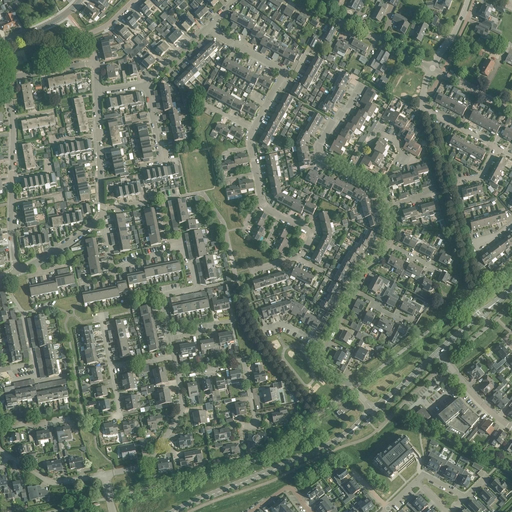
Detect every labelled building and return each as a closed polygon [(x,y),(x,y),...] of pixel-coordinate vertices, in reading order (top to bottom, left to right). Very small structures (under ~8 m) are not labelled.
[(20,8),(18,5),(24,1),(23,0),(17,0),(15,1),(11,4),(16,11),(20,8)] [(102,0),(95,0),(94,2),(100,5),(98,8),(103,11),(105,9),(104,8),(107,3),(108,4),(102,0)] [(164,0),(155,0),(157,2),(155,4),(160,8),(166,2),(164,0)] [(274,5),(272,8),(275,10),(277,11),(278,11),(279,8),(280,8),(283,3),(278,0),(277,0),(275,5),(274,5)] [(351,0),(348,7),(355,11),(356,9),(359,11),(365,0),(351,0)] [(437,2),(435,8),(442,11),(444,7),(444,6),(448,8),(451,0),(441,0),(440,3),(437,2)] [(148,1),(144,5),(149,11),(152,9),(154,11),(156,10),(154,7),(148,1)] [(195,1),(192,3),(194,5),(197,8),(199,11),(204,15),(208,11),(204,6),(202,8),(199,6),(196,3),(195,1)] [(380,3),(378,7),(372,18),(380,22),(385,12),(385,11),(388,7),(380,3)] [(7,6),(8,8),(12,15),(15,13),(10,6),(10,4),(9,5),(9,4),(7,6)] [(143,5),(139,8),(140,9),(139,9),(145,15),(148,18),(152,14),(149,11),(144,5),(143,6),(143,5)] [(483,5),(481,11),(490,15),(491,12),(494,13),(495,10),(494,9),(493,9),(487,6),(484,5),(483,5)] [(496,6),(494,9),(495,10),(503,14),(504,14),(505,10),(506,10),(504,9),(496,5),(496,6)] [(295,11),(288,6),(284,13),(290,17),(295,11)] [(88,8),(84,12),(85,13),(84,14),(86,16),(87,15),(94,21),(100,14),(95,9),(93,12),(88,8)] [(199,11),(195,15),(200,20),(204,15),(199,11)] [(490,27),(492,28),(493,24),(487,21),(490,15),(481,11),(480,12),(479,11),(478,14),(479,15),(478,17),(484,19),(482,23),(490,27)] [(276,19),(276,20),(279,14),(276,12),(271,20),(274,22),(276,19)] [(135,13),(131,17),(137,23),(139,21),(142,24),(143,22),(141,19),(135,13)] [(160,17),(164,21),(166,19),(168,17),(164,13),(160,17)] [(235,25),(236,23),(240,15),(235,13),(230,21),(231,21),(231,22),(233,24),(235,25)] [(285,18),(279,14),(276,20),(282,23),(285,18)] [(308,19),(301,14),(296,23),(303,27),(308,19)] [(404,35),(409,25),(406,23),(408,20),(396,14),(393,20),(397,23),(398,21),(400,22),(396,30),(404,35)] [(10,28),(18,24),(14,17),(12,18),(11,15),(6,18),(7,21),(10,28)] [(168,17),(174,23),(177,21),(170,15),(168,17)] [(185,17),(183,20),(186,22),(191,28),(195,24),(187,15),(185,17)] [(241,26),(242,26),(246,18),(240,15),(236,23),(235,25),(237,26),(240,27),(241,26)] [(429,15),(427,21),(429,22),(430,22),(428,25),(435,27),(439,19),(432,16),(429,15)] [(247,16),(246,18),(242,26),(247,29),(251,21),(252,19),(247,16)] [(134,25),(137,23),(131,17),(127,22),(132,27),(135,30),(137,28),(134,25)] [(172,26),(174,23),(168,17),(166,19),(172,26)] [(10,28),(7,21),(6,18),(4,18),(6,21),(0,23),(3,31),(10,28)] [(251,21),(247,29),(252,32),(253,32),(255,28),(257,24),(251,21)] [(181,22),(179,24),(187,32),(191,28),(186,22),(184,24),(181,22)] [(424,36),(428,26),(420,22),(415,32),(416,32),(413,39),(420,42),(423,35),(424,36)] [(289,34),(296,24),(293,23),(287,32),(289,34)] [(478,27),(477,26),(474,32),(482,36),(484,32),(487,34),(489,28),(480,24),(478,27)] [(123,37),(127,40),(129,38),(131,36),(128,33),(122,26),(117,31),(123,37)] [(260,30),(256,39),(262,42),(264,37),(266,35),(266,34),(263,32),(265,30),(264,30),(265,28),(263,26),(262,28),(260,30)] [(337,30),(329,26),(325,33),(333,37),(337,30)] [(155,30),(159,34),(161,35),(163,33),(158,27),(157,28),(155,30)] [(260,30),(262,28),(259,27),(258,29),(255,28),(253,32),(252,32),(250,36),(254,38),(256,39),(260,30)] [(175,32),(173,35),(178,40),(183,36),(175,28),(172,30),(175,32)] [(178,40),(173,35),(170,32),(168,34),(166,32),(164,34),(166,36),(166,37),(174,44),(178,40)] [(321,36),(320,38),(327,42),(327,43),(327,45),(329,46),(332,46),(333,44),(332,42),(331,41),(333,37),(325,33),(323,37),(321,36)] [(262,42),(260,45),(266,48),(270,40),(271,38),(266,35),(264,37),(262,42)] [(312,48),(316,40),(317,41),(319,37),(314,35),(312,38),(308,46),(312,48)] [(355,50),(359,42),(354,40),(355,38),(351,36),(350,38),(348,43),(346,46),(349,48),(355,51),(355,50)] [(101,44),(100,44),(101,48),(102,48),(102,49),(110,47),(110,44),(114,43),(112,37),(110,38),(110,37),(104,38),(105,42),(101,43),(101,44)] [(137,37),(133,41),(138,46),(142,42),(137,37)] [(270,40),(266,48),(268,49),(267,50),(270,52),(270,50),(271,51),(276,43),(277,41),(274,39),(271,38),(270,40)] [(159,42),(157,44),(165,53),(170,49),(161,40),(159,42)] [(342,42),(341,43),(338,42),(333,52),(337,54),(339,51),(345,54),(349,48),(346,46),(348,43),(344,41),(342,42)] [(142,42),(138,46),(142,51),(146,46),(142,42)] [(212,42),(208,46),(214,53),(217,49),(219,51),(223,48),(217,43),(215,45),(212,42)] [(277,44),(276,43),(271,51),(277,54),(281,46),(282,44),(279,42),(277,44)] [(355,50),(359,52),(360,50),(363,51),(361,54),(365,56),(367,53),(366,53),(366,52),(368,47),(359,42),(355,50)] [(511,50),(509,49),(511,45),(506,42),(503,48),(501,50),(508,55),(505,62),(511,65),(511,50)] [(161,57),(165,53),(157,44),(154,47),(155,47),(153,48),(161,57)] [(282,44),(281,46),(277,54),(283,57),(287,49),(288,47),(282,44)] [(208,46),(203,51),(209,57),(214,53),(208,46)] [(287,49),(283,57),(286,58),(288,60),(292,52),(287,49)] [(204,61),(209,57),(203,51),(199,55),(204,61)] [(378,68),(386,53),(382,51),(376,62),(372,59),(368,66),(372,68),(376,70),(377,70),(378,68)] [(294,63),(296,60),(299,61),(302,55),(299,53),(298,55),(292,52),(288,60),(294,63)] [(146,55),(144,57),(152,66),(156,62),(148,53),(146,55)] [(383,73),(389,63),(386,61),(390,55),(386,53),(378,68),(377,70),(383,73)] [(199,55),(194,59),(200,66),(204,61),(199,55)] [(358,63),(364,66),(367,59),(364,58),(361,56),(358,63)] [(148,70),(152,66),(144,57),(144,58),(142,60),(142,59),(140,61),(148,70)] [(312,62),(320,66),(323,61),(315,57),(312,62)] [(189,64),(192,66),(196,70),(200,66),(194,59),(189,64)] [(231,63),(226,60),(222,68),(226,70),(231,63)] [(494,69),(492,68),(495,64),(487,60),(480,73),(487,77),(491,71),(492,72),(494,69)] [(310,67),(318,71),(320,66),(312,62),(310,67)] [(231,63),(226,70),(231,73),(236,65),(231,63)] [(132,64),(128,65),(129,68),(130,77),(131,78),(133,77),(133,76),(137,76),(136,67),(135,64),(132,64)] [(236,65),(231,73),(236,76),(240,68),(236,65)] [(193,77),(198,73),(196,70),(192,66),(188,71),(193,77)] [(307,72),(315,76),(318,71),(310,67),(307,72)] [(240,68),(236,76),(241,78),(245,70),(240,68)] [(245,70),(241,78),(246,81),(250,73),(245,70)] [(193,77),(188,71),(183,75),(189,81),(193,77)] [(305,76),(313,81),(315,76),(307,72),(305,76)] [(349,83),(351,80),(349,79),(350,77),(342,72),(339,77),(349,83)] [(250,73),(246,81),(250,83),(255,76),(250,73)] [(178,79),(184,86),(189,81),(183,75),(178,79)] [(256,84),(260,77),(257,75),(256,76),(255,76),(250,83),(255,86),(256,84)] [(302,81),(310,86),(313,81),(305,76),(302,81)] [(267,78),(264,77),(263,78),(260,77),(256,84),(263,87),(267,78)] [(345,86),(346,84),(348,85),(349,83),(339,77),(337,82),(345,86)] [(269,90),(273,84),(269,82),(270,80),(267,78),(263,87),(269,90)] [(184,86),(178,79),(174,84),(180,90),(184,86)] [(386,84),(379,80),(376,86),(383,89),(386,84)] [(302,81),(299,86),(307,90),(310,86),(302,81)] [(344,92),(345,90),(343,89),(345,86),(337,82),(334,86),(336,88),(344,92)] [(296,84),(293,89),(301,93),(304,89),(304,88),(299,86),(296,84)] [(159,87),(161,94),(178,90),(175,87),(171,88),(169,88),(168,85),(159,87)] [(212,97),(216,89),(212,86),(207,94),(212,97)] [(344,92),(336,88),(334,93),(343,97),(345,93),(344,92)] [(368,88),(364,95),(373,100),(376,95),(375,95),(376,92),(368,88)] [(217,100),(221,92),(216,89),(212,97),(217,100)] [(293,89),(291,94),(298,98),(301,93),(293,89)] [(162,100),(171,98),(170,95),(174,94),(173,93),(178,92),(178,90),(161,94),(162,100)] [(221,102),(226,94),(221,92),(217,100),(221,102)] [(331,97),(340,102),(343,97),(334,93),(331,97)] [(226,105),(231,97),(226,94),(221,102),(226,105)] [(435,102),(439,104),(444,97),(439,94),(438,96),(435,102)] [(290,104),(293,99),(285,95),(283,100),(290,104)] [(371,105),(373,100),(364,95),(361,100),(371,105)] [(334,105),(336,103),(338,104),(339,102),(340,102),(331,97),(329,96),(326,101),(334,105)] [(231,107),(235,99),(231,97),(226,105),(231,107)] [(444,107),(448,99),(444,97),(439,104),(444,107)] [(448,109),(453,101),(454,99),(449,97),(448,99),(444,107),(448,109)] [(236,110),(240,102),(235,99),(231,107),(236,110)] [(453,112),(457,104),(458,102),(454,99),(453,101),(448,109),(453,112)] [(283,100),(280,105),(288,109),(290,104),(283,100)] [(377,108),(371,105),(361,100),(360,102),(366,106),(365,108),(374,113),(377,108)] [(332,110),(335,106),(334,105),(326,101),(324,105),(332,110)] [(242,110),(245,105),(240,102),(236,110),(240,113),(242,110)] [(168,111),(173,110),(177,109),(175,103),(172,104),(163,106),(164,112),(168,111)] [(246,103),(245,105),(242,110),(248,114),(253,105),(250,103),(249,105),(246,103)] [(318,109),(327,113),(328,111),(330,112),(331,110),(332,110),(324,105),(323,106),(321,104),(318,109)] [(457,114),(462,106),(457,104),(453,112),(457,114)] [(463,104),(462,106),(457,114),(462,116),(468,106),(463,104)] [(248,114),(254,117),(258,110),(255,108),(256,106),(253,105),(248,114)] [(280,105),(277,110),(285,114),(288,109),(280,105)] [(371,118),(374,113),(365,108),(363,111),(362,110),(361,112),(368,116),(371,118)] [(177,113),(177,110),(177,109),(173,110),(168,111),(170,118),(181,115),(180,113),(177,113)] [(277,110),(275,114),(282,119),(285,114),(277,110)] [(479,112),(474,110),(470,117),(469,120),(473,122),(477,115),(479,112)] [(365,121),(368,116),(361,112),(359,111),(356,116),(365,121)] [(389,123),(390,121),(394,114),(389,111),(388,113),(386,111),(381,118),(389,123)] [(395,113),(394,113),(394,114),(390,121),(395,124),(400,116),(395,113)] [(275,114),(272,119),(280,123),(282,119),(275,114)] [(321,123),(323,118),(314,114),(312,118),(321,123)] [(400,116),(395,124),(394,126),(399,128),(404,120),(405,117),(400,114),(400,116)] [(170,118),(171,124),(179,122),(178,117),(181,117),(181,115),(170,118)] [(473,122),(478,125),(482,117),(477,115),(473,122)] [(362,126),(365,121),(356,116),(355,119),(353,118),(352,120),(362,126)] [(478,125),(482,127),(486,120),(482,117),(478,125)] [(312,118),(309,123),(318,128),(321,123),(312,118)] [(272,119),(270,124),(277,128),(280,123),(272,119)] [(491,122),(487,129),(491,132),(495,124),(497,122),(492,119),(491,122)] [(356,129),(360,131),(362,126),(352,120),(351,123),(352,123),(351,126),(356,129)] [(400,137),(408,122),(404,120),(399,128),(401,130),(397,136),(400,137)] [(482,127),(487,129),(491,122),(486,120),(482,127)] [(405,140),(412,127),(410,126),(411,124),(408,122),(400,137),(405,140)] [(309,123),(307,128),(316,133),(318,128),(309,123)] [(225,126),(222,124),(221,126),(218,125),(214,131),(221,135),(225,126)] [(270,124),(267,129),(275,133),(277,128),(270,124)] [(353,134),(356,129),(351,126),(347,124),(345,129),(353,134)] [(500,127),(495,124),(491,132),(496,134),(500,127)] [(405,150),(410,142),(414,134),(412,133),(414,128),(416,126),(414,125),(412,127),(405,140),(404,141),(406,142),(403,149),(405,150)] [(221,135),(227,138),(229,135),(231,131),(227,130),(228,128),(225,126),(221,135)] [(172,130),(173,136),(182,134),(181,130),(184,129),(183,128),(172,130)] [(240,129),(237,128),(236,130),(233,128),(231,131),(229,135),(235,138),(240,129)] [(307,128),(304,133),(310,136),(313,137),(316,133),(307,128)] [(503,138),(507,140),(511,130),(511,129),(510,128),(509,130),(506,129),(502,136),(504,137),(503,138)] [(235,138),(240,142),(245,134),(241,133),(242,131),(240,129),(235,138)] [(267,129),(264,133),(272,138),(275,133),(267,129)] [(351,138),(353,134),(345,129),(343,131),(342,130),(341,133),(351,138)] [(301,131),(299,136),(309,142),(310,139),(308,138),(310,136),(301,131)] [(264,133),(262,138),(269,142),(272,138),(264,133)] [(339,138),(347,143),(348,143),(351,138),(341,133),(339,135),(341,136),(339,138)] [(182,138),(182,134),(173,136),(175,142),(178,142),(179,144),(185,143),(185,138),(182,138)] [(450,137),(447,142),(449,144),(452,145),(451,147),(454,148),(455,147),(460,138),(457,136),(456,138),(454,136),(451,135),(450,137)] [(347,143),(339,138),(338,137),(335,143),(344,148),(347,143)] [(262,138),(259,143),(267,147),(269,142),(262,138)] [(379,138),(375,146),(376,147),(384,151),(386,147),(387,146),(386,145),(387,144),(387,143),(379,138)] [(455,147),(454,148),(457,150),(457,148),(460,150),(465,142),(462,141),(463,140),(460,138),(455,147)] [(121,145),(120,139),(111,140),(113,147),(121,145)] [(413,143),(410,142),(405,150),(410,153),(416,142),(414,141),(413,143)] [(341,156),(343,153),(346,149),(344,148),(335,143),(334,142),(330,150),(333,151),(341,156)] [(416,142),(410,153),(417,157),(422,149),(419,148),(420,147),(415,144),(416,142)] [(460,150),(459,153),(461,155),(463,151),(465,152),(470,143),(467,142),(466,143),(465,142),(460,150)] [(471,155),(475,148),(473,147),(474,145),(470,143),(464,155),(467,156),(468,154),(471,155)] [(382,156),(385,152),(384,151),(376,147),(373,151),(375,152),(382,156)] [(475,160),(481,149),(478,147),(477,149),(475,148),(471,155),(470,157),(475,160)] [(481,149),(475,160),(478,161),(479,160),(481,161),(486,153),(484,152),(484,151),(481,149)] [(381,162),(384,157),(382,156),(375,152),(372,157),(381,162)] [(242,165),(249,164),(248,156),(244,156),(244,154),(240,155),(242,165)] [(240,155),(237,156),(237,158),(233,159),(234,163),(235,167),(242,165),(240,155)] [(378,167),(381,162),(372,157),(371,159),(365,156),(363,158),(372,163),(378,167)] [(372,163),(363,158),(359,166),(367,170),(368,168),(369,168),(372,163)] [(497,162),(505,167),(507,162),(500,158),(497,162)] [(229,172),(236,171),(235,167),(234,163),(230,163),(230,161),(227,162),(229,172)] [(227,162),(224,162),(224,164),(221,165),(222,173),(229,172),(227,162)] [(495,167),(503,171),(505,167),(497,162),(495,167)] [(425,163),(420,164),(423,174),(428,173),(425,163)] [(420,164),(415,166),(418,179),(421,178),(420,175),(423,174),(420,164)] [(73,167),(74,169),(73,170),(74,175),(85,173),(84,168),(79,168),(79,166),(73,167)] [(177,167),(171,168),(173,177),(173,179),(182,177),(181,170),(177,171),(177,167)] [(492,172),(500,176),(503,171),(495,167),(492,172)] [(123,168),(114,170),(115,176),(120,175),(121,178),(129,176),(128,173),(124,174),(123,168)] [(316,172),(313,171),(312,173),(310,172),(305,180),(310,183),(316,172)] [(144,174),(141,175),(142,178),(144,185),(146,184),(147,185),(152,184),(151,181),(149,172),(144,173),(144,174)] [(320,177),(317,175),(318,173),(316,172),(310,183),(315,185),(316,183),(320,177)] [(492,172),(490,176),(498,180),(500,176),(492,172)] [(320,177),(316,183),(321,186),(325,178),(326,177),(321,174),(320,177)] [(411,174),(406,176),(409,185),(414,184),(411,174)] [(50,185),(51,187),(56,186),(56,184),(57,184),(57,181),(56,181),(56,177),(55,177),(54,176),(49,177),(50,185)] [(398,189),(395,177),(394,176),(389,177),(389,178),(387,179),(389,188),(392,187),(393,190),(398,189)] [(403,187),(409,185),(406,176),(401,177),(401,178),(403,185),(403,187)] [(498,180),(490,176),(488,181),(490,182),(488,185),(490,186),(497,190),(498,186),(495,185),(498,180)] [(325,178),(321,186),(326,188),(331,178),(329,177),(328,179),(325,178)] [(326,188),(330,191),(332,188),(331,188),(336,180),(331,178),(326,188)] [(247,191),(254,189),(252,181),(249,182),(248,180),(245,181),(247,191)] [(331,188),(332,188),(336,191),(341,182),(336,180),(336,181),(336,180),(331,188)] [(245,181),(242,181),(242,183),(239,184),(239,188),(240,192),(247,191),(245,181)] [(336,191),(341,193),(341,192),(342,192),(346,185),(341,182),(336,191)] [(342,192),(346,195),(351,186),(346,184),(346,185),(342,192)] [(346,195),(351,198),(356,189),(351,186),(346,195)] [(232,187),(229,188),(229,190),(226,191),(227,199),(234,197),(232,187)] [(234,197),(241,196),(240,192),(239,188),(236,189),(235,187),(232,187),(234,197)] [(280,189),(271,191),(272,196),(274,196),(274,199),(278,201),(279,198),(278,196),(281,194),(280,189)] [(351,198),(356,200),(361,190),(359,189),(358,191),(356,190),(356,189),(351,198)] [(356,200),(359,202),(364,196),(365,195),(362,193),(364,191),(361,190),(356,200)] [(279,198),(278,201),(277,202),(282,204),(286,196),(281,194),(278,196),(279,198)] [(287,207),(291,199),(286,196),(282,204),(287,207)] [(364,196),(359,202),(360,203),(361,205),(368,200),(367,200),(367,198),(364,196)] [(292,210),(296,201),(291,199),(287,207),(292,210)] [(296,212),(301,204),(296,201),(292,210),(296,212)] [(303,211),(308,214),(312,206),(307,203),(306,206),(303,211)] [(301,204),(296,212),(301,215),(303,211),(306,206),(305,206),(302,205),(301,204)] [(427,206),(429,216),(439,214),(437,207),(434,208),(433,204),(427,206)] [(372,205),(361,208),(363,213),(372,210),(371,208),(373,207),(372,205)] [(308,214),(313,216),(317,208),(312,206),(308,214)] [(429,216),(427,206),(420,208),(421,211),(419,212),(420,218),(429,216)] [(420,218),(419,212),(416,213),(415,209),(409,211),(411,218),(412,222),(416,220),(420,218)] [(407,219),(411,218),(409,211),(403,213),(404,216),(401,217),(403,223),(408,222),(407,219)] [(264,223),(268,216),(261,212),(259,216),(257,215),(255,218),(264,223)] [(58,222),(57,215),(49,217),(49,221),(48,221),(50,229),(53,228),(59,227),(58,222)] [(57,215),(58,222),(59,227),(65,226),(63,217),(58,218),(57,215)] [(35,222),(34,216),(26,218),(24,218),(24,220),(26,219),(26,224),(27,224),(27,228),(36,226),(35,222)] [(474,221),(477,229),(482,228),(479,220),(478,217),(474,218),(474,221)] [(255,218),(254,221),(256,222),(254,225),(258,227),(261,229),(264,223),(255,218)] [(378,220),(368,222),(370,228),(380,225),(378,220)] [(288,234),(291,228),(284,224),(282,228),(280,227),(279,229),(288,234)] [(261,237),(265,231),(261,229),(258,227),(256,231),(254,230),(253,232),(261,237)] [(288,234),(279,229),(277,232),(279,233),(277,237),(281,239),(284,240),(288,234)] [(322,231),(323,237),(327,237),(327,239),(331,241),(331,240),(332,238),(331,235),(332,235),(331,229),(322,231)] [(369,231),(366,236),(375,241),(377,236),(369,231)] [(253,232),(251,235),(253,236),(252,239),(258,243),(261,237),(253,232)] [(402,243),(408,246),(412,239),(413,237),(405,233),(402,238),(404,240),(402,243)] [(29,236),(19,238),(21,245),(24,245),(25,249),(27,248),(28,249),(31,249),(31,247),(29,239),(29,236)] [(366,236),(364,241),(371,245),(372,245),(375,241),(366,236)] [(323,237),(321,241),(329,245),(331,241),(327,239),(327,237),(323,237)] [(285,249),(288,242),(284,240),(281,239),(279,242),(277,241),(276,244),(285,249)] [(361,239),(358,244),(367,249),(368,246),(370,247),(371,245),(364,241),(361,239)] [(416,246),(419,247),(423,240),(423,239),(421,242),(417,239),(416,241),(412,239),(408,246),(414,250),(416,246)] [(419,252),(425,255),(429,248),(428,248),(430,245),(424,242),(425,241),(423,240),(419,247),(421,249),(419,252)] [(510,247),(505,240),(501,243),(509,254),(511,253),(508,248),(510,247)] [(321,241),(319,246),(326,250),(329,245),(321,241)] [(509,254),(501,243),(496,246),(502,253),(504,251),(508,256),(509,254)] [(285,249),(276,244),(275,246),(274,247),(276,248),(274,251),(281,255),(285,249)] [(358,244),(356,249),(365,254),(367,249),(358,244)] [(319,246),(316,251),(324,255),(326,250),(319,246)] [(433,260),(440,247),(437,246),(436,248),(434,246),(432,250),(429,248),(425,255),(431,258),(430,258),(433,260)] [(502,253),(496,246),(492,249),(501,261),(501,260),(500,258),(501,257),(500,255),(502,253)] [(353,248),(351,253),(359,257),(360,255),(362,255),(363,253),(365,254),(356,249),(353,248)] [(501,261),(492,249),(488,253),(493,260),(496,258),(499,262),(501,261)] [(316,251),(314,255),(321,259),(324,255),(316,251)] [(441,258),(438,262),(446,267),(447,265),(451,267),(453,261),(450,260),(450,258),(444,255),(445,253),(441,251),(438,256),(441,258)] [(351,253),(348,257),(357,262),(360,257),(359,257),(351,253)] [(488,253),(483,256),(491,266),(493,264),(491,262),(493,260),(488,253)] [(314,255),(311,261),(318,265),(321,259),(314,255)] [(352,265),(353,263),(355,264),(356,262),(357,262),(348,257),(346,256),(344,261),(352,265)] [(483,256),(479,259),(485,267),(487,265),(489,267),(488,268),(490,271),(493,269),(491,266),(483,256)] [(391,266),(393,268),(395,264),(395,265),(396,264),(398,261),(391,258),(389,262),(387,260),(383,267),(389,270),(391,266)] [(344,261),(341,266),(352,271),(353,269),(351,268),(352,265),(344,261)] [(395,273),(401,276),(404,269),(402,268),(404,264),(398,261),(396,264),(395,265),(395,264),(393,268),(397,270),(395,273)] [(411,278),(412,274),(414,271),(415,270),(417,268),(410,264),(407,271),(404,269),(401,276),(404,277),(405,275),(411,278)] [(341,266),(339,271),(347,275),(348,273),(350,274),(352,271),(341,266)] [(415,270),(414,271),(412,274),(411,278),(414,280),(420,283),(423,276),(421,274),(423,271),(417,268),(415,270)] [(296,279),(300,271),(295,269),(291,277),(296,279)] [(301,282),(305,274),(300,271),(296,279),(301,282)] [(339,271),(336,275),(347,281),(348,279),(346,278),(347,275),(339,271)] [(445,284),(447,280),(449,281),(451,277),(442,273),(438,281),(445,284)] [(310,276),(305,274),(301,282),(305,284),(310,276)] [(336,275),(334,280),(342,285),(343,282),(345,283),(347,281),(336,275)] [(314,278),(310,276),(305,284),(304,286),(309,288),(310,286),(310,287),(311,286),(313,287),(316,282),(313,281),(314,278)] [(455,276),(451,283),(457,286),(460,279),(455,276)] [(381,289),(384,283),(374,278),(371,284),(381,289)] [(433,291),(433,290),(433,289),(433,288),(432,287),(431,286),(432,284),(425,280),(422,286),(424,287),(422,290),(428,293),(429,291),(430,292),(431,292),(432,291),(433,291)] [(340,293),(341,291),(339,290),(341,287),(332,283),(330,288),(340,293)] [(392,286),(390,290),(388,295),(391,297),(386,305),(393,308),(397,302),(399,298),(392,295),(397,285),(394,283),(392,286)] [(380,291),(381,289),(371,284),(368,290),(375,294),(377,290),(380,291)] [(330,288),(327,292),(330,294),(335,297),(337,294),(339,295),(340,293),(330,288)] [(222,311),(220,302),(217,303),(216,298),(213,299),(212,295),(212,294),(211,289),(207,290),(208,296),(209,302),(212,301),(214,312),(222,311)] [(384,302),(389,293),(386,291),(380,301),(383,303),(384,302)] [(336,303),(338,298),(335,297),(330,294),(327,299),(336,303)] [(220,302),(222,311),(229,310),(227,296),(223,297),(224,301),(220,302)] [(407,313),(412,302),(403,297),(402,298),(399,303),(403,305),(400,310),(407,313)] [(327,299),(325,303),(332,307),(333,308),(336,303),(327,299)] [(332,307),(325,303),(320,300),(317,305),(320,307),(328,311),(329,309),(331,310),(332,307)] [(364,305),(358,301),(352,312),(359,315),(364,305)] [(285,316),(287,315),(287,312),(290,311),(291,303),(288,304),(287,302),(281,304),(285,316)] [(412,302),(407,313),(413,317),(416,312),(418,313),(421,307),(415,304),(414,308),(410,306),(412,302)] [(299,305),(294,303),(293,304),(291,303),(290,311),(292,313),(291,314),(293,316),(299,305)] [(281,304),(276,306),(279,315),(282,314),(282,316),(285,316),(281,304)] [(178,317),(179,316),(176,305),(172,306),(172,309),(170,310),(171,316),(174,315),(174,316),(177,315),(178,317)] [(293,316),(295,317),(296,315),(299,317),(303,309),(304,308),(299,305),(293,316)] [(271,307),(266,309),(269,318),(272,317),(272,320),(275,319),(271,307)] [(299,317),(298,318),(301,319),(300,321),(302,322),(306,314),(308,312),(303,309),(299,317)] [(364,321),(363,323),(366,325),(369,327),(371,324),(375,316),(368,312),(364,321)] [(311,317),(306,314),(302,322),(302,323),(306,326),(311,317)] [(316,319),(311,317),(306,326),(307,325),(309,327),(308,328),(310,330),(316,319)] [(321,322),(316,319),(310,330),(313,331),(314,329),(316,330),(321,322)] [(383,330),(387,322),(381,319),(381,320),(378,319),(376,324),(375,324),(373,328),(378,331),(380,328),(383,330)] [(321,322),(316,330),(316,331),(321,333),(325,324),(321,322)] [(394,325),(387,322),(383,330),(387,332),(385,335),(391,338),(391,337),(393,333),(391,331),(394,325)] [(349,328),(355,331),(358,326),(352,323),(349,328)] [(391,338),(389,341),(394,344),(396,340),(398,337),(399,338),(400,338),(401,338),(402,337),(403,337),(404,336),(404,335),(408,329),(400,326),(397,332),(397,333),(394,331),(393,333),(391,337),(391,338)] [(350,336),(344,332),(340,340),(346,344),(349,340),(352,341),(354,338),(350,336)] [(232,333),(225,335),(227,344),(230,343),(231,345),(234,345),(232,333)] [(225,335),(218,336),(220,347),(223,347),(223,344),(227,344),(225,335)] [(212,341),(206,342),(208,351),(211,350),(211,354),(215,353),(216,355),(217,361),(220,360),(219,357),(218,351),(214,351),(212,341)] [(186,346),(188,356),(189,356),(189,359),(193,358),(192,355),(195,354),(193,344),(186,346)] [(495,350),(503,360),(510,354),(501,345),(495,350)] [(181,357),(188,356),(186,346),(180,347),(181,357)] [(368,352),(360,348),(355,358),(362,362),(368,352)] [(348,358),(350,359),(354,353),(347,349),(346,352),(343,351),(341,354),(338,352),(334,360),(337,362),(340,363),(341,364),(343,360),(346,361),(348,358)] [(475,366),(467,372),(470,375),(469,376),(471,379),(475,376),(478,380),(484,375),(479,369),(478,370),(475,366)] [(255,384),(265,382),(263,373),(262,373),(261,367),(254,368),(255,374),(253,375),(255,384)] [(93,369),(88,370),(88,373),(92,373),(93,377),(101,375),(101,373),(102,373),(102,369),(100,369),(96,369),(93,370),(93,369)] [(154,379),(166,377),(164,369),(153,371),(154,379)] [(230,377),(227,378),(228,385),(232,384),(242,382),(240,371),(230,373),(231,377),(230,377)] [(93,377),(89,377),(90,382),(91,385),(98,383),(98,382),(103,381),(101,375),(93,377)] [(122,381),(122,385),(139,382),(139,380),(135,381),(135,379),(132,380),(132,375),(122,377),(123,381),(122,381)] [(167,384),(166,377),(154,379),(155,385),(155,386),(158,385),(167,384)] [(485,384),(479,389),(485,395),(488,392),(488,393),(493,388),(490,385),(493,382),(487,377),(482,381),(485,384)] [(223,379),(216,381),(217,387),(218,390),(225,389),(224,386),(224,385),(228,385),(227,381),(224,381),(223,379)] [(139,382),(122,385),(123,388),(124,388),(125,392),(135,390),(134,386),(136,386),(136,383),(139,382)] [(212,395),(213,395),(212,392),(211,386),(209,386),(209,382),(202,383),(203,392),(207,391),(208,396),(212,395)] [(273,389),(262,392),(264,404),(274,402),(274,400),(276,399),(278,399),(277,393),(276,389),(278,388),(279,390),(286,388),(284,383),(284,382),(277,384),(278,384),(272,385),(273,389)] [(497,389),(499,391),(499,392),(500,391),(505,386),(502,383),(497,389)] [(196,384),(187,386),(190,398),(197,396),(198,396),(198,393),(196,384)] [(98,394),(94,395),(95,398),(99,398),(107,396),(106,388),(97,390),(98,394)] [(159,396),(160,399),(170,397),(169,391),(160,392),(155,393),(156,397),(159,396)] [(490,400),(496,405),(502,398),(503,398),(505,395),(504,393),(503,394),(500,391),(499,392),(499,391),(497,393),(490,400)] [(125,399),(126,406),(138,403),(138,401),(138,397),(125,399)] [(155,406),(156,410),(162,409),(161,406),(171,404),(170,397),(160,399),(161,403),(157,403),(157,406),(156,406),(155,406)] [(502,398),(496,405),(502,410),(508,403),(509,401),(507,399),(506,401),(503,398),(502,398)] [(429,422),(429,423),(463,441),(468,434),(467,433),(479,419),(469,410),(468,411),(457,399),(437,416),(433,419),(429,422)] [(101,404),(97,404),(98,408),(101,407),(102,411),(110,410),(109,402),(101,404)] [(138,403),(126,406),(128,412),(140,410),(139,405),(138,405),(138,403)] [(245,409),(236,411),(237,414),(232,415),(232,418),(245,415),(244,410),(246,409),(245,409)] [(279,410),(280,413),(272,415),(274,423),(283,421),(282,416),(287,415),(286,409),(279,410)] [(416,414),(427,421),(430,418),(423,409),(416,414)] [(196,421),(194,421),(195,426),(198,425),(198,426),(200,426),(200,425),(207,424),(204,412),(194,413),(194,414),(196,421)] [(148,421),(147,421),(148,426),(150,426),(151,431),(157,430),(156,424),(158,424),(158,423),(162,422),(161,416),(155,417),(153,418),(153,417),(152,416),(150,416),(149,418),(148,418),(148,421)] [(123,424),(125,434),(140,431),(139,425),(136,425),(137,424),(136,423),(135,421),(133,422),(123,424)] [(481,429),(489,436),(494,430),(491,427),(492,425),(488,421),(481,429)] [(112,426),(112,424),(104,426),(105,431),(106,431),(107,436),(118,434),(116,425),(112,426)] [(465,442),(467,444),(482,427),(480,425),(465,442)] [(69,428),(63,429),(65,441),(72,440),(72,439),(73,439),(72,435),(71,436),(69,428)] [(62,441),(65,441),(63,429),(57,430),(59,442),(59,444),(56,445),(57,445),(58,452),(59,452),(59,453),(63,452),(62,451),(61,444),(62,444),(62,441)] [(220,430),(214,431),(215,436),(216,441),(224,440),(225,440),(231,439),(229,430),(220,431),(220,430)] [(49,431),(43,433),(44,441),(48,440),(49,444),(53,444),(52,436),(50,436),(49,431)] [(503,441),(506,436),(500,432),(495,438),(492,436),(488,442),(495,447),(498,443),(501,445),(504,442),(503,441)] [(41,442),(44,441),(43,433),(36,434),(37,436),(35,436),(35,439),(36,439),(37,447),(41,446),(41,442)] [(12,437),(10,438),(11,442),(13,442),(13,443),(22,441),(21,434),(12,436),(12,437)] [(257,447),(256,445),(259,444),(260,442),(262,443),(267,440),(265,434),(261,435),(261,434),(257,435),(257,437),(254,437),(252,436),(248,436),(249,440),(247,440),(248,445),(250,444),(251,449),(254,449),(257,447)] [(182,441),(180,441),(181,449),(191,446),(190,440),(192,440),(191,436),(181,438),(182,441)] [(381,455),(375,461),(382,469),(382,468),(384,470),(383,471),(390,479),(396,473),(393,470),(394,469),(395,470),(397,469),(396,468),(398,466),(399,467),(413,455),(405,446),(409,443),(404,438),(394,447),(392,449),(392,448),(382,457),(381,455)] [(226,448),(222,448),(223,454),(231,452),(231,453),(232,453),(232,455),(240,454),(239,445),(235,446),(234,444),(226,446),(226,448)] [(125,449),(121,450),(123,459),(130,458),(131,460),(135,459),(134,453),(135,452),(134,445),(124,447),(125,449)] [(19,448),(16,449),(16,452),(20,451),(20,455),(29,454),(28,447),(19,448)] [(186,459),(179,460),(181,467),(188,466),(188,463),(194,462),(194,465),(196,464),(202,463),(201,460),(202,460),(201,451),(186,454),(186,459)] [(439,457),(434,455),(434,454),(430,453),(427,458),(431,460),(427,467),(428,467),(428,468),(431,470),(432,469),(432,470),(439,457)] [(70,457),(69,458),(69,461),(71,470),(80,468),(80,470),(84,469),(82,458),(74,460),(73,458),(72,456),(70,457)] [(444,460),(439,457),(432,470),(433,470),(432,471),(436,473),(436,472),(438,472),(441,466),(444,468),(447,462),(444,460)] [(60,461),(47,464),(48,473),(56,471),(56,472),(62,471),(60,461)] [(172,471),(171,464),(168,465),(167,461),(157,462),(159,470),(160,470),(160,472),(167,471),(167,472),(172,471)] [(444,468),(447,469),(444,476),(445,476),(444,477),(448,479),(448,478),(449,479),(456,467),(451,464),(447,462),(444,468)] [(449,479),(450,479),(449,480),(453,482),(453,481),(454,481),(458,475),(461,477),(464,471),(461,469),(460,469),(456,467),(449,479)] [(337,483),(339,486),(345,482),(342,479),(348,475),(344,470),(343,471),(343,470),(339,472),(340,473),(337,475),(337,476),(334,478),(337,483)] [(460,485),(466,488),(467,487),(469,484),(468,483),(470,479),(472,476),(467,473),(464,471),(461,477),(464,478),(460,485)] [(9,500),(9,502),(13,502),(12,497),(12,494),(10,487),(7,487),(5,477),(0,478),(0,487),(1,490),(4,489),(4,491),(8,491),(9,493),(8,494),(9,500)] [(502,482),(500,484),(496,480),(491,485),(494,488),(496,490),(500,494),(505,489),(505,488),(507,486),(502,482)] [(347,486),(345,483),(340,487),(342,489),(346,494),(356,485),(356,484),(354,481),(353,482),(353,481),(347,486)] [(27,498),(25,490),(22,490),(22,489),(21,489),(20,483),(13,484),(14,491),(15,490),(16,494),(21,493),(23,499),(27,498)] [(358,486),(357,486),(356,485),(346,494),(349,498),(351,501),(355,497),(354,495),(360,490),(359,489),(360,489),(358,486)] [(32,487),(28,488),(30,501),(49,498),(49,496),(48,494),(44,495),(43,490),(41,490),(40,487),(36,488),(36,489),(32,489),(32,488),(32,487)] [(307,495),(311,500),(317,495),(319,498),(324,494),(322,491),(321,491),(318,487),(315,489),(311,492),(311,491),(307,493),(308,494),(307,495)] [(489,495),(485,491),(484,491),(484,490),(481,493),(482,494),(480,496),(488,504),(493,499),(494,501),(497,498),(491,493),(489,495)] [(367,500),(363,503),(369,511),(370,510),(370,511),(373,508),(373,507),(370,503),(373,501),(368,494),(364,496),(367,500)] [(319,511),(320,511),(331,504),(328,500),(328,499),(326,496),(320,500),(322,503),(317,507),(317,508),(316,509),(318,511),(319,511)] [(424,501),(421,498),(420,498),(419,497),(414,503),(412,500),(407,505),(409,507),(410,507),(414,511),(423,502),(423,501),(424,501)] [(278,503),(277,504),(282,510),(286,506),(286,507),(288,505),(283,499),(281,500),(280,501),(279,502),(278,503)] [(423,511),(422,511),(428,506),(427,505),(428,504),(425,501),(424,502),(423,502),(414,511),(423,511)] [(469,506),(474,511),(480,511),(482,510),(483,511),(486,509),(482,505),(479,507),(474,501),(469,506)] [(368,511),(369,511),(363,503),(359,506),(356,503),(354,505),(357,510),(360,508),(362,511),(368,511)]
